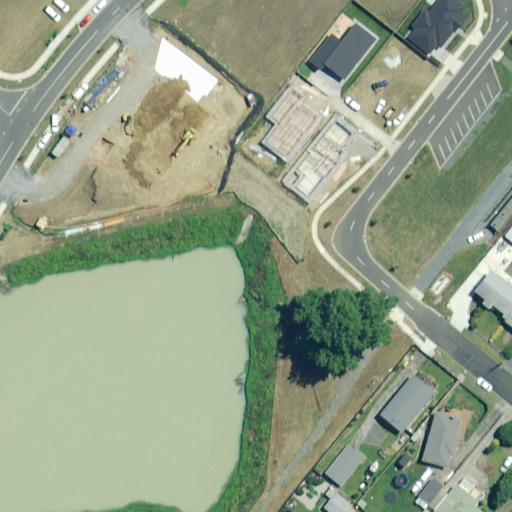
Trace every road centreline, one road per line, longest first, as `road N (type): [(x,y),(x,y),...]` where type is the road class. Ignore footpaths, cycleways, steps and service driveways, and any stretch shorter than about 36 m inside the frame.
road 1 (residential): [(511,388),(381,280),(351,244),(369,198),(511,16)]
road 2 (tertiary): [(130,0),(22,125)]
